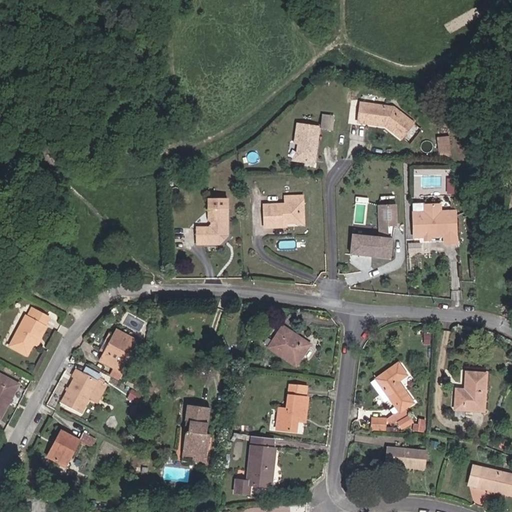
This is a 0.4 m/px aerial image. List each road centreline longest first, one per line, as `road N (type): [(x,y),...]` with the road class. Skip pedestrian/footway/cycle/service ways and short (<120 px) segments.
road 1 (residential): [(0,472),(77,328),(110,295),(246,290),(359,302)]
road 2 (residential): [(359,302),(334,487),(342,503),(360,507),(426,504),(458,511)]
road 3 (residential): [(359,302),(480,315),(511,327)]
